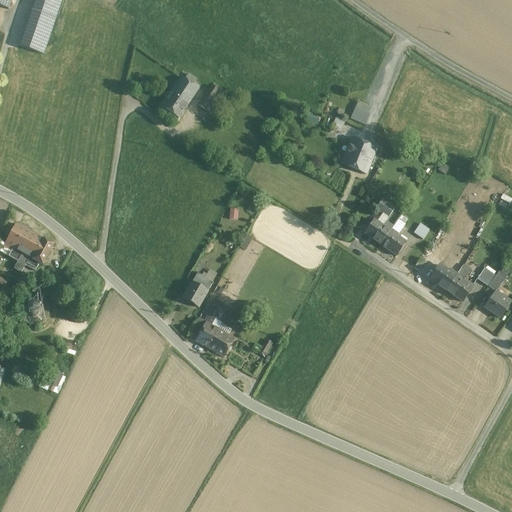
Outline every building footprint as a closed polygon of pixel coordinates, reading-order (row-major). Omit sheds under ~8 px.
[(11,0),(0,0),(0,7),(8,10),(11,0)] [(35,0),(20,46),(44,54),(62,0),(35,0)] [(197,81),(189,75),(185,81),(193,87),(197,81)] [(185,81),(182,79),(174,90),(191,102),(199,91),(193,87),(185,81)] [(212,87),(199,106),(210,114),(223,95),(212,87)] [(191,102),(174,90),(161,108),(179,120),(191,102)] [(367,105),(359,101),(355,108),(364,112),(367,105)] [(364,112),(355,108),(350,119),(365,126),(370,115),(364,112)] [(317,124),(320,115),(310,112),(307,121),(317,124)] [(350,126),(343,124),(336,122),(334,130),(336,131),(340,131),(351,135),(354,127),(350,126)] [(364,145),(346,138),(341,151),(347,153),(343,165),(354,170),(364,145)] [(376,150),(364,145),(354,170),(366,175),(371,161),(373,162),(375,157),(373,156),(376,150)] [(449,170),(442,165),(438,171),(445,175),(449,170)] [(511,201),(511,199),(503,195),(500,200),(510,205),(511,201)] [(394,209),(382,200),(375,210),(388,219),(394,209)] [(229,219),(238,219),(238,208),(229,208),(229,219)] [(391,229),(378,221),(377,223),(374,221),(364,235),(380,246),(392,230),(391,229)] [(397,222),(391,229),(392,230),(380,246),(396,257),(406,243),(405,243),(397,237),(399,234),(398,234),(403,227),(397,222)] [(21,273),(26,265),(35,270),(38,264),(42,266),(54,245),(44,239),(44,240),(17,225),(6,244),(1,242),(0,244),(0,251),(18,262),(14,269),(21,273)] [(429,231),(420,225),(413,234),(423,240),(429,231)] [(246,249),(252,238),(246,235),(240,246),(246,249)] [(461,257),(455,266),(461,269),(463,266),(464,266),(466,261),(461,257)] [(425,262),(420,259),(414,268),(419,272),(425,262)] [(455,266),(452,272),(450,270),(448,273),(439,267),(430,280),(446,291),(457,275),(461,269),(455,266)] [(461,269),(457,275),(464,280),(470,271),(464,266),(463,266),(461,269)] [(495,276),(484,269),(477,280),(487,287),(495,276)] [(499,273),(488,288),(495,293),(496,292),(506,278),(499,273)] [(213,283),(197,274),(183,299),(198,308),(213,283)] [(464,280),(457,275),(446,291),(446,292),(462,303),(471,289),(462,282),(464,280)] [(496,292),(495,293),(484,308),(500,319),(505,311),(511,303),(496,292)] [(48,317),(49,311),(48,305),(45,300),(40,297),(34,296),(28,297),(23,301),(20,306),(19,311),(20,317),(23,322),(28,325),(34,327),(40,325),(45,322),(48,317)] [(216,302),(208,316),(210,317),(221,324),(230,310),(216,302)] [(221,324),(210,317),(206,323),(197,339),(195,342),(223,358),(234,340),(218,330),(221,324)] [(199,319),(190,335),(197,339),(206,323),(199,319)] [(272,344),(267,340),(258,354),(263,357),(272,344)] [(62,376),(55,372),(49,384),(57,388),(62,376)]
